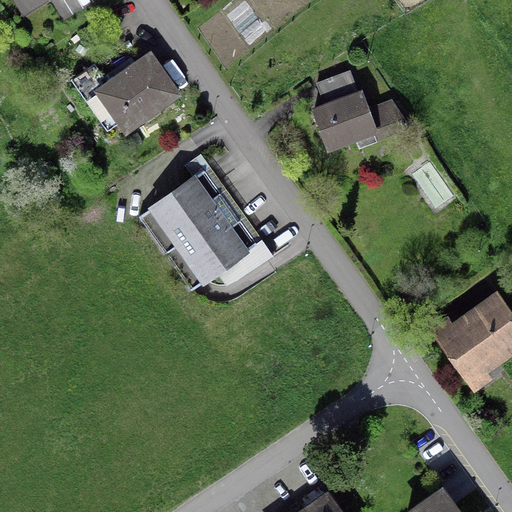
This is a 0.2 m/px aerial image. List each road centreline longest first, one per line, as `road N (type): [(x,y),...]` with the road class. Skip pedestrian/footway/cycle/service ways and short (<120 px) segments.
road 1 (residential): [(149,0),(409,366)]
road 2 (residential): [(196,511),(409,366)]
road 3 (residential): [(409,366),(510,511)]
